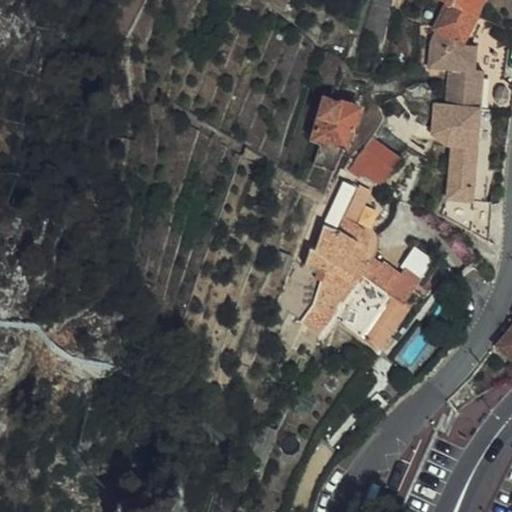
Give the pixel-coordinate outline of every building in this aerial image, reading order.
[(431,0),(423,16),(436,23),(433,29),(455,41),(460,32),(449,29),(463,1),(463,0),(431,0)] [(423,16),(419,23),(433,29),(436,23),(423,16)] [(431,30),(417,30),(415,30),(417,53),(436,53),(438,88),(468,91),(470,67),(464,66),(464,59),(465,35),(460,32),(455,41),(433,29),(431,30)] [(300,150),(323,158),(329,142),(333,135),(337,136),(348,94),(352,76),(353,71),(329,64),(322,86),(313,84),(302,125),(308,126),(300,150)] [(468,91),(438,88),(425,87),(422,116),(433,117),(432,127),(442,129),(438,173),(460,174),(468,91)] [(361,126),(345,142),(355,147),(350,159),(371,171),(388,145),(361,126)] [(460,174),(438,173),(437,183),(459,184),(460,174)] [(341,185),(330,208),(344,215),(354,191),(341,185)] [(344,215),(330,208),(326,217),(313,212),(306,236),(299,234),(293,254),(310,262),(299,296),(287,313),(305,326),(322,304),(366,334),(395,293),(388,288),(344,257),(355,242),(358,235),(354,220),(344,215)] [(344,257),(388,288),(402,267),(388,257),(384,261),(355,242),(344,257)] [(511,333),(499,350),(511,360),(511,333)] [(327,411),(347,430),(358,419),(336,400),(327,411)] [(315,424),(334,443),(345,432),(324,415),(315,424)]
